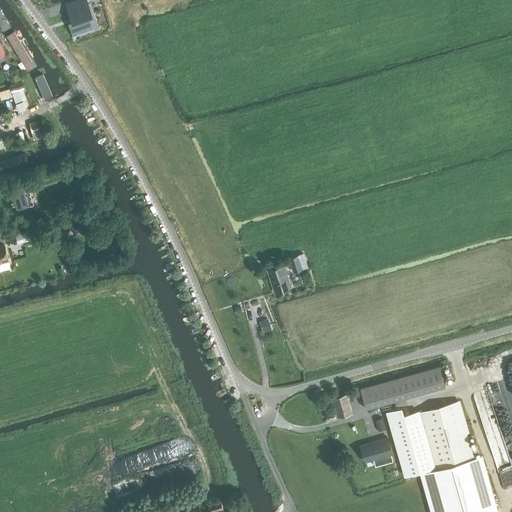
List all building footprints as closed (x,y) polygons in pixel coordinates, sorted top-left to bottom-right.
[(87,0),(77,0),(66,4),(73,21),(69,22),(73,32),(87,27),(89,25),(90,23),(90,21),(88,16),(93,14),(87,0)] [(0,4),(0,26),(3,31),(13,25),(0,4)] [(16,30),(6,35),(30,76),(40,71),(16,30)] [(45,72),(34,76),(44,101),(55,96),(45,72)] [(24,88),(21,79),(9,83),(12,92),(24,88)] [(10,88),(0,90),(0,95),(1,100),(13,96),(10,88)] [(21,90),(12,93),(16,103),(24,100),(21,90)] [(16,103),(19,112),(27,109),(24,100),(16,103)] [(37,120),(28,123),(33,138),(42,135),(37,120)] [(31,150),(0,160),(0,166),(33,155),(31,150)] [(16,209),(29,205),(25,190),(12,193),(16,209)] [(73,234),(96,226),(94,220),(71,227),(73,234)] [(67,222),(61,224),(63,232),(70,230),(67,222)] [(62,231),(60,225),(51,229),(53,232),(56,234),(62,231)] [(30,230),(16,234),(18,243),(32,239),(30,230)] [(0,244),(0,263),(10,261),(5,243),(0,244)] [(298,254),(289,257),(293,271),(302,268),(298,254)] [(267,269),(275,292),(291,286),(283,264),(267,269)] [(439,366),(360,388),(366,408),(445,386),(439,366)] [(334,406),(337,416),(352,412),(347,394),(331,398),(334,406)] [(436,468),(474,457),(457,400),(420,411),(436,468)] [(386,428),(383,416),(376,418),(379,430),(386,428)] [(393,454),(389,439),(362,447),(367,462),(383,457),(385,465),(394,462),(392,455),(393,454)] [(420,472),(431,511),(498,511),(482,455),(474,457),(436,468),(420,472)] [(212,511),(213,511),(212,511),(231,511),(232,511),(230,511),(220,511),(220,510),(223,509),(221,499),(208,503),(210,511),(212,511)]
